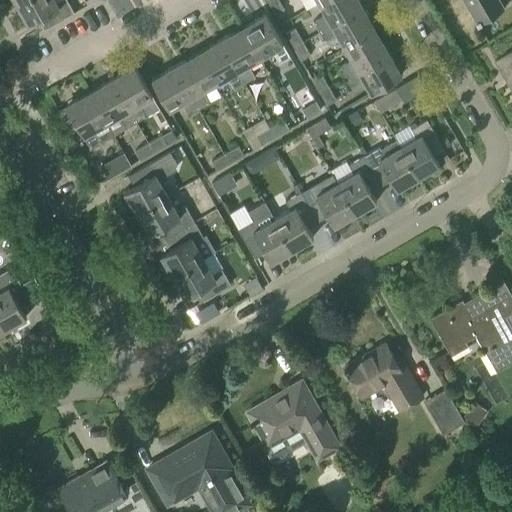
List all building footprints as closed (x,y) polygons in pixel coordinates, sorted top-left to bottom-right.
[(21,0),(17,3),(24,14),(23,14),(29,24),(38,19),(44,29),(74,12),(66,0),(21,0)] [(278,0),(267,0),(275,14),(284,9),(278,0)] [(318,32),(362,7),(358,0),(321,0),(318,2),(325,14),(312,21),(318,32)] [(464,0),(469,8),(476,21),(475,21),(477,25),(481,22),(481,21),(498,12),(505,8),(500,0),(464,0)] [(362,7),(318,32),(324,42),(337,35),(344,47),(374,30),(367,18),(368,17),(362,7)] [(260,58),(272,50),(279,63),(290,57),(265,13),(254,19),(255,20),(242,27),(260,58)] [(219,39),(245,83),(255,77),(248,64),(260,58),(242,27),(230,34),(230,33),(219,39)] [(285,32),(293,46),(302,41),(294,27),(285,32)] [(344,77),(388,52),(382,41),(381,42),(374,30),(344,47),(351,59),(338,66),(344,77)] [(245,83),(219,39),(209,45),(209,46),(197,53),(215,84),(227,77),(234,89),(245,83)] [(302,41),(293,46),(301,59),(310,54),(302,41)] [(511,49),(494,60),(502,73),(504,72),(511,87),(511,49)] [(388,52),(344,77),(351,88),(363,81),(370,93),(401,75),(400,73),(399,73),(393,63),(394,62),(388,52)] [(200,109),(211,103),(203,90),(215,84),(197,53),(185,60),(185,59),(174,65),(200,109)] [(122,72),(111,78),(136,121),(146,115),(140,104),(153,97),(134,65),(132,66),(133,67),(122,73),(122,72)] [(189,115),(200,109),(174,65),(164,71),(164,72),(154,78),(153,77),(151,78),(169,110),(182,103),(189,115)] [(319,91),(328,86),(320,72),(311,77),(319,91)] [(107,123),(120,116),(126,126),(136,121),(111,78),(101,84),(101,85),(89,92),(107,123)] [(319,91),(327,104),(336,99),(335,97),(328,86),(319,91)] [(396,87),(374,100),(380,111),(402,98),(396,87)] [(89,92),(77,99),(76,98),(65,104),(79,128),(90,147),(102,141),(96,130),(107,123),(89,92)] [(315,101),(302,108),(307,117),(320,109),(315,101)] [(65,104),(57,109),(71,133),(79,128),(65,104)] [(270,127),(275,135),(288,127),(283,119),(270,127)] [(396,140),(416,175),(428,169),(429,170),(439,164),(433,154),(444,149),(426,119),(395,137),(396,139),(396,140)] [(261,143),(275,135),(270,127),(256,134),(261,143)] [(161,134),(148,142),(153,151),(167,143),(161,134)] [(363,155),(380,185),(391,179),(396,189),(406,183),(406,182),(416,175),(396,140),(380,149),(378,146),(363,155)] [(139,159),(153,151),(148,142),(134,150),(139,159)] [(224,152),(230,161),(243,154),(237,145),(224,152)] [(138,212),(168,195),(158,178),(167,173),(174,169),(176,163),(169,151),(128,175),(134,185),(124,191),(130,201),(131,200),(138,212)] [(217,169),(230,161),(224,152),(211,160),(217,169)] [(352,173),(337,182),(354,211),(365,205),(366,206),(376,200),(370,191),(380,185),(363,155),(347,164),(352,173)] [(116,160),(103,169),(108,177),(121,169),(116,160)] [(221,192),(239,183),(232,171),(215,180),(221,192)] [(301,191),(318,221),(328,215),(333,225),(343,219),(343,218),(354,211),(337,182),(333,175),(317,184),(315,182),(301,191)] [(275,218),(291,247),(302,241),(303,242),(313,236),(307,227),(318,221),(301,191),(285,200),(290,209),(275,218)] [(177,211),(168,195),(138,212),(144,223),(143,223),(149,233),(158,228),(164,238),(199,218),(202,216),(199,211),(191,215),(186,205),(177,211)] [(170,248),(160,254),(166,264),(167,263),(173,274),(203,257),(194,241),(203,236),(197,225),(201,223),(199,218),(164,238),(170,248)] [(280,254),(291,247),(275,218),(259,227),(253,218),(237,227),(255,257),(265,251),(270,261),(280,255),(280,254)] [(212,252),(203,257),(173,274),(180,286),(179,286),(185,296),(194,291),(200,301),(230,284),(212,252)] [(11,267),(0,274),(0,321),(4,328),(15,321),(16,322),(26,316),(20,307),(31,301),(19,281),(11,267)] [(429,317),(445,344),(450,354),(467,345),(465,341),(475,335),(496,371),(511,361),(511,327),(505,315),(511,311),(511,294),(503,279),(471,297),(473,300),(465,305),(462,299),(429,317)] [(211,305),(197,313),(203,322),(221,311),(211,305)] [(422,396),(414,382),(404,364),(399,367),(385,342),(344,366),(361,396),(384,382),(399,409),(422,396)] [(270,397),(247,410),(257,427),(267,444),(263,446),(271,461),(308,440),(318,457),(339,445),(311,397),(301,379),(287,387),(288,390),(272,400),(270,397)] [(457,409),(435,421),(442,433),(464,421),(457,409)] [(230,465),(220,449),(210,431),(190,443),(191,445),(170,457),(169,455),(148,467),(167,501),(198,484),(214,511),(229,511),(248,502),(228,467),(230,465)] [(79,475),(57,487),(70,511),(152,511),(135,480),(122,487),(107,459),(86,471),(88,475),(81,479),(79,475)] [(386,495),(402,486),(394,472),(378,482),(386,495)] [(378,482),(364,490),(372,504),(386,495),(378,482)]
